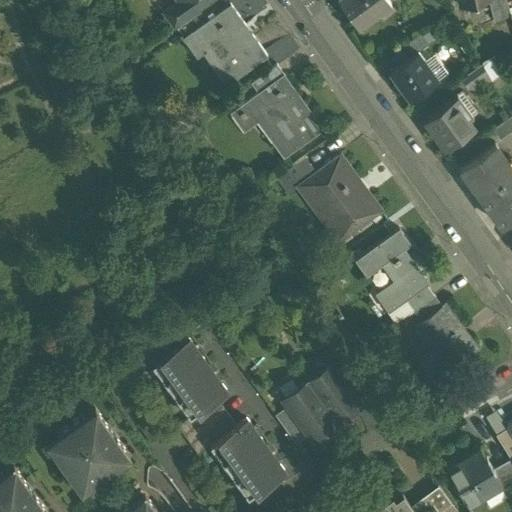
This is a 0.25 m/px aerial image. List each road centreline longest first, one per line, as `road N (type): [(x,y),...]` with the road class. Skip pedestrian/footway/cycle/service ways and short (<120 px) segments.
road 1 (residential): [(511,295),(292,0)]
road 2 (residential): [(400,429),(511,375)]
